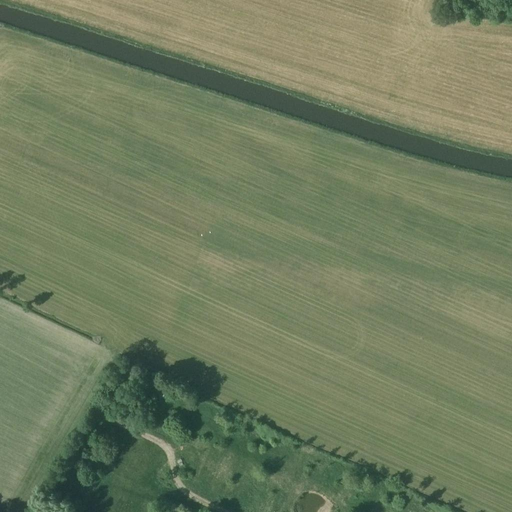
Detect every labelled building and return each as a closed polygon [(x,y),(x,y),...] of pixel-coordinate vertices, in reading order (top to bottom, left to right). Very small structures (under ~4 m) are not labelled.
[(217,443),(217,444),(216,444),(242,457),(244,457),(257,463),(262,464),(269,451),(269,453),(276,438),(264,432),(259,431),(254,441),(247,438),(243,437),(245,425),(247,422),(239,421),(241,406),(233,422),(239,423),(236,428),(226,423),(217,443)] [(210,483),(218,486),(227,466),(219,462),(210,483)] [(312,464),(306,483),(315,486),(321,467),(312,464)] [(279,476),(276,485),(289,490),(292,481),(279,476)] [(198,486),(205,490),(209,482),(202,478),(198,486)] [(297,509),(302,491),(289,488),(288,490),(276,487),(268,511),(276,511),(278,507),(281,508),(284,497),(295,500),(293,508),(297,509)]
